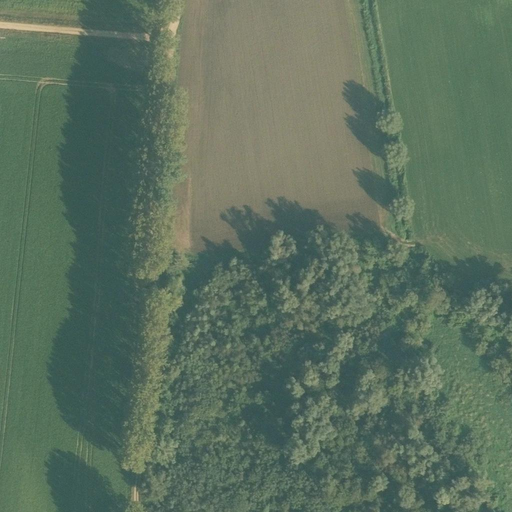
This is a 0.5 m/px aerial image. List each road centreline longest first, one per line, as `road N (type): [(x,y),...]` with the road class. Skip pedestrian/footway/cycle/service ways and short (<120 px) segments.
road 1 (track): [(345,0),(348,32),(332,97),(258,233),(284,342),(295,511)]
road 2 (track): [(135,511),(162,327),(151,236),(175,0)]
road 3 (track): [(0,26),(171,37)]
